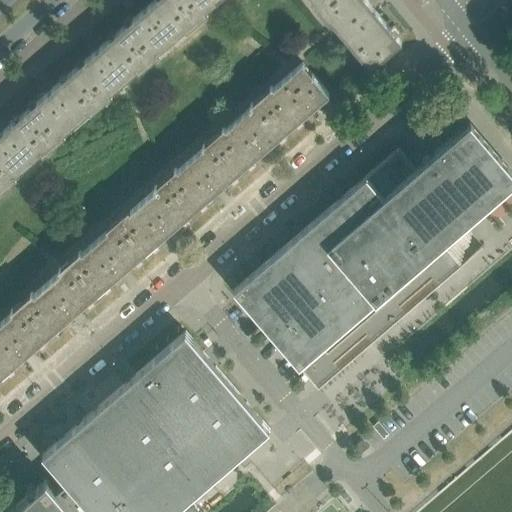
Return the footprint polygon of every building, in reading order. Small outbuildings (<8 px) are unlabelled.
[(158,50),(185,28),(185,27),(184,25),(194,16),(179,0),(154,0),(121,29),(146,58),(157,48),(158,50)] [(206,9),(216,0),(179,0),(194,16),(205,7),(206,9)] [(334,0),(317,0),(324,8),(334,0)] [(401,41),(374,9),(367,0),(334,0),(324,8),(333,19),(331,21),(370,68),(401,41)] [(110,92),(137,69),(137,68),(136,67),(146,58),(121,29),(73,69),(98,99),(109,90),(110,92)] [(329,93),(302,62),(273,87),(275,89),(265,98),(290,127),(329,93)] [(62,133),(89,110),(88,108),(98,99),(73,69),(26,110),(51,140),(61,131),(62,133)] [(290,127),(265,98),(254,107),(252,105),(225,128),(227,130),(216,139),(241,168),(290,127)] [(14,174),(41,151),(40,149),(51,140),(26,110),(0,132),(0,178),(2,181),(13,172),(14,174)] [(461,265),(442,243),(464,224),(471,218),(472,219),(473,219),(475,219),(476,219),(477,218),(478,217),(479,216),(479,214),(479,213),(478,212),(499,194),(499,193),(511,181),(511,171),(470,122),(452,138),(451,138),(451,137),(430,155),(429,155),(427,154),(426,154),(425,155),(424,156),(423,157),(422,158),(422,159),(422,161),(423,162),(415,168),(398,148),(363,178),(357,184),(233,290),(251,310),(263,325),(272,335),(282,346),(313,382),(318,388),(395,321),(461,265)] [(241,168),(216,139),(206,148),(204,146),(177,169),(179,171),(168,180),(193,209),(241,168)] [(193,209),(168,180),(158,189),(156,187),(156,188),(129,211),(131,212),(121,221),(146,250),(193,209)] [(146,250),(121,221),(110,231),(108,229),(82,252),(83,254),(71,264),(96,293),(146,250)] [(96,293),(71,264),(62,272),(60,270),(34,293),(35,295),(23,305),(49,334),(96,293)] [(49,334),(23,305),(14,313),(13,311),(12,311),(0,321),(0,375),(0,376),(49,334)] [(172,511),(209,481),(268,430),(268,429),(251,410),(239,395),(215,366),(202,351),(185,331),(135,374),(42,454),(65,481),(56,489),(75,511),(172,511)] [(75,511),(56,489),(47,478),(42,482),(7,511),(75,511)]
